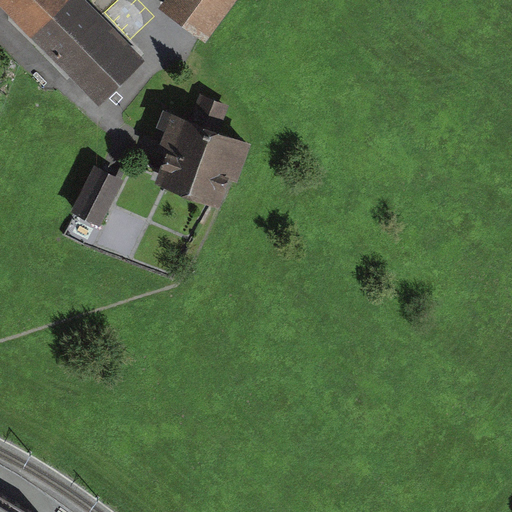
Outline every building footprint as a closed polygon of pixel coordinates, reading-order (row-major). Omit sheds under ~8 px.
[(7,0),(96,100),(148,55),(100,0),(7,0)] [(175,0),(207,23),(223,0),(175,0)] [(187,112),(164,174),(220,195),(224,184),(243,133),(187,112)] [(131,170),(98,155),(74,208),(108,223),(131,170)] [(0,511),(29,511),(0,494),(0,511)]
